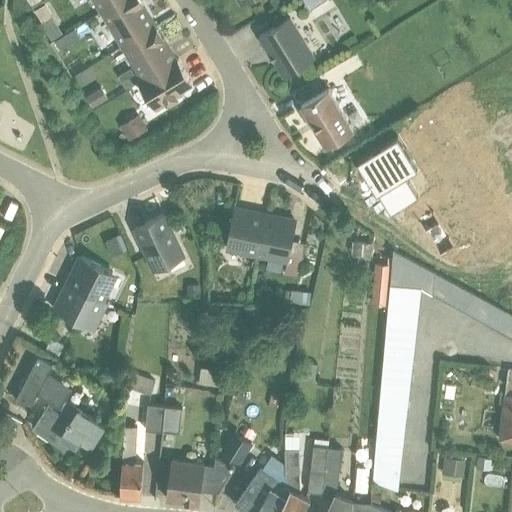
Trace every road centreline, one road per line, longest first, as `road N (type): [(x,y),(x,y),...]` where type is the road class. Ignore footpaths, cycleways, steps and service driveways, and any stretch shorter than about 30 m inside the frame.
road 1 (residential): [(56,209),(253,140)]
road 2 (residential): [(253,140),(235,80),(186,0)]
road 3 (residential): [(0,327),(56,209)]
